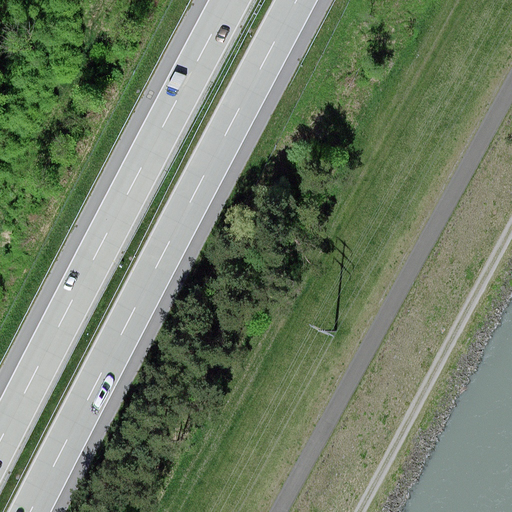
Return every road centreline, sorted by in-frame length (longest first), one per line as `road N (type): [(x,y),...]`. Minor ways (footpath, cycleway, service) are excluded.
road 1 (motorway): [(33,511),(298,0)]
road 2 (motorway): [(231,0),(0,448)]
road 3 (track): [(511,80),(278,511)]
road 4 (track): [(511,230),(361,511)]
